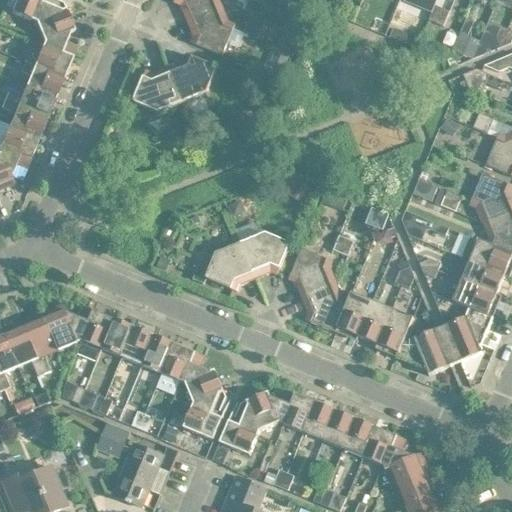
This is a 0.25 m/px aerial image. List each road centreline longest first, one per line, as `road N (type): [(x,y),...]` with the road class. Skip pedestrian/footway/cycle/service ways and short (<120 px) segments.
road 1 (residential): [(30,250),(485,429)]
road 2 (residential): [(30,250),(131,0)]
